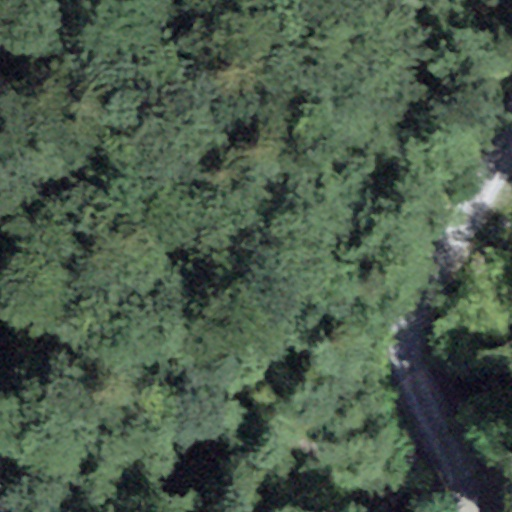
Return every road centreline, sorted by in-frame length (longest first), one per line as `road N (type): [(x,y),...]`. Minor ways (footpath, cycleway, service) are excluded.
road 1 (track): [(110,511),(385,164),(396,0)]
road 2 (track): [(458,511),(395,386),(397,301),(480,178),(511,43)]
